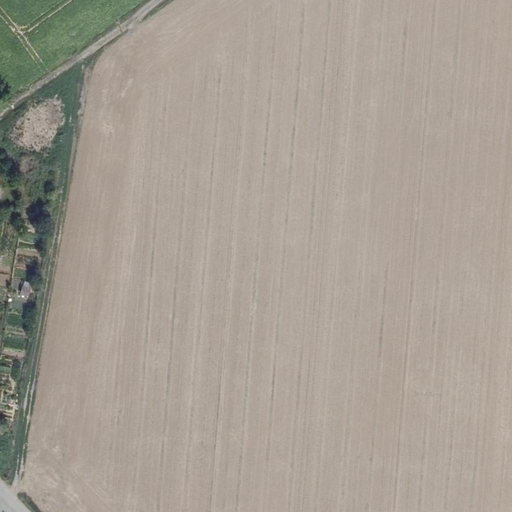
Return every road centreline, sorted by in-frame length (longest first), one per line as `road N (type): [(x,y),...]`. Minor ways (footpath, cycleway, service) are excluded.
road 1 (track): [(12,502),(88,53)]
road 2 (track): [(0,113),(158,0)]
